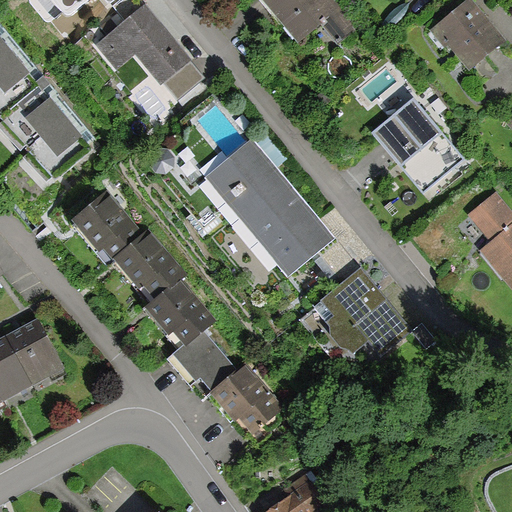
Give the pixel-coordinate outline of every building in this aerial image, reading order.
[(339,44),(356,29),(331,0),(261,0),(300,45),(323,25),(339,44)] [(471,71),(507,40),(471,0),(470,0),(433,33),(447,49),(450,46),(471,71)] [(161,84),(193,58),(148,5),(99,45),(120,70),(137,56),(161,84)] [(0,58),(13,48),(0,31),(0,58)] [(0,58),(0,107),(37,77),(13,48),(0,58)] [(6,116),(30,144),(71,110),(47,82),(6,116)] [(426,190),(467,156),(416,95),(375,130),(426,190)] [(30,144),(54,173),(95,140),(71,110),(30,144)] [(288,278),(337,238),(254,138),(205,178),(288,278)] [(71,222),(108,266),(112,262),(142,237),(105,193),(71,222)] [(511,292),(511,211),(499,195),(470,218),(491,244),(480,252),(511,292)] [(179,279),(186,273),(149,231),(142,237),(112,262),(149,305),(179,279)] [(364,259),(346,235),(324,252),(342,276),(364,259)] [(383,360),(415,336),(379,291),(363,269),(301,319),(333,361),(383,360)] [(203,331),(215,321),(179,279),(149,305),(145,308),(181,350),(203,331)] [(31,323),(0,339),(0,342),(32,392),(64,374),(31,323)] [(204,395),(236,369),(203,331),(181,350),(172,358),(204,395)] [(0,342),(0,404),(2,408),(32,392),(0,342)] [(251,434),(280,412),(245,367),(216,390),(251,434)] [(261,511),(311,511),(309,509),(326,498),(309,473),(258,507),(261,511)]
